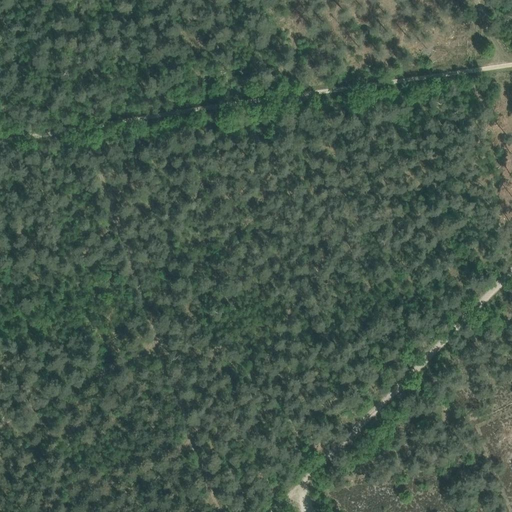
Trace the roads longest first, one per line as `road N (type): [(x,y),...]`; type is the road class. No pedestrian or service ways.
road 1 (track): [(89,131),(511,70)]
road 2 (track): [(294,489),(511,269)]
